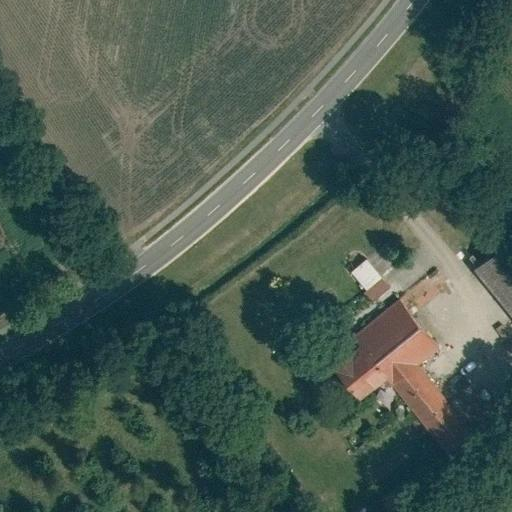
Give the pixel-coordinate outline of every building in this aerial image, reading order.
[(511,243),(490,262),(511,288),(511,243)] [(354,268),(375,298),(393,286),(372,255),(354,268)] [(398,303),(333,355),(371,401),(390,384),(413,366),(435,348),(398,303)] [(451,412),(413,366),(390,384),(429,431),(451,412)] [(396,511),(404,511),(424,494),(408,477),(384,499),(396,511)]
